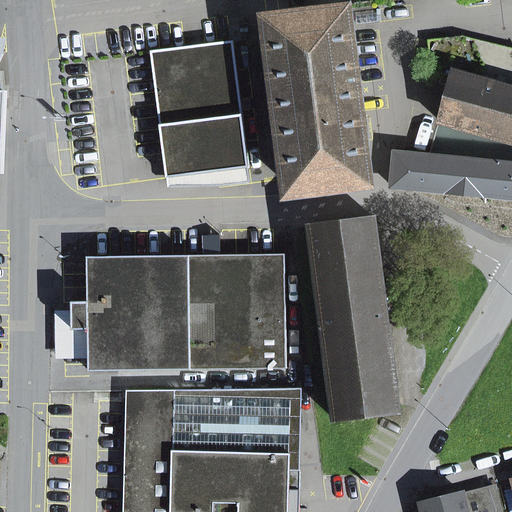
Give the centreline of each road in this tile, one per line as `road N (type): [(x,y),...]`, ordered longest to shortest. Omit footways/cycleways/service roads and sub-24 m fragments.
road 1 (residential): [(38,216),(383,200),(402,203),(511,275)]
road 2 (residential): [(26,511),(38,216)]
road 3 (residential): [(511,288),(396,491)]
road 4 (residential): [(38,216),(26,0)]
